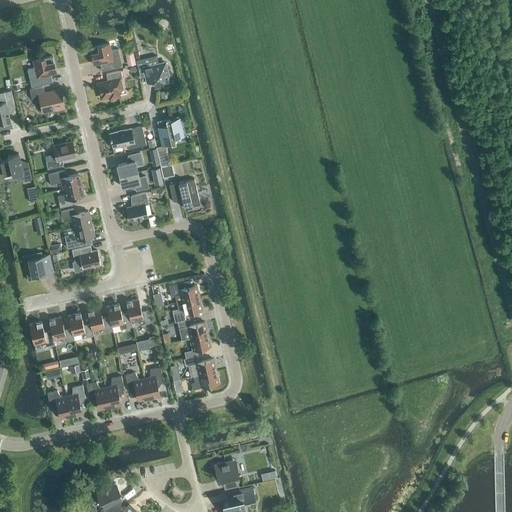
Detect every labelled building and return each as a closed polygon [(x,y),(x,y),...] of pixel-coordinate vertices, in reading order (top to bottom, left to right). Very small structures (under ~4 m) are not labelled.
[(111,51),(109,43),(89,48),(93,65),(99,64),(101,71),(122,67),(118,49),(111,51)] [(31,87),(52,82),(50,75),(56,73),(52,56),(33,61),(34,68),(27,69),(31,87)] [(157,56),(136,61),(140,79),(146,77),(147,83),(153,81),(155,88),(170,84),(168,77),(171,76),(172,75),(171,71),(169,70),(167,61),(159,64),(157,56)] [(119,96),(117,89),(121,89),(119,80),(122,79),(120,71),(106,74),(107,82),(98,84),(101,98),(109,96),(110,99),(119,96)] [(44,94),(43,87),(29,90),(31,100),(39,98),(41,105),(39,105),(41,113),(49,111),(49,110),(55,108),(56,111),(64,109),(60,90),(59,90),(44,94)] [(10,121),(8,110),(15,108),(11,91),(0,93),(0,123),(10,121)] [(178,118),(178,116),(157,121),(158,127),(156,128),(161,146),(156,147),(160,166),(170,164),(166,145),(171,144),(171,145),(175,144),(174,139),(184,136),(180,118),(178,118)] [(146,145),(142,126),(131,129),(109,133),(113,148),(127,145),(128,149),(146,145)] [(47,169),(63,166),(62,159),(75,156),(72,142),(53,146),(56,159),(46,162),(47,169)] [(117,176),(137,172),(136,166),(142,164),(140,153),(128,155),(130,162),(117,165),(118,171),(116,172),(117,176)] [(21,164),(18,154),(7,157),(8,160),(0,161),(0,163),(3,175),(11,173),(12,176),(13,176),(18,179),(23,178),(24,181),(31,180),(28,163),(21,164)] [(163,177),(174,175),(171,164),(160,167),(163,177)] [(154,185),(163,183),(159,168),(151,170),(154,185)] [(63,189),(82,185),(79,173),(65,177),(64,171),(47,174),(50,185),(61,183),(63,189)] [(137,172),(117,176),(118,181),(120,181),(122,187),(135,184),(136,191),(148,188),(145,177),(138,178),(137,172)] [(200,204),(194,179),(178,183),(179,187),(177,187),(176,183),(169,185),(173,202),(180,200),(179,198),(181,198),(184,208),(200,204)] [(82,185),(63,189),(64,195),(57,196),(60,208),(72,205),(71,199),(84,196),(82,185)] [(37,186),(30,186),(30,200),(38,200),(37,186)] [(162,197),(166,192),(161,188),(157,193),(162,197)] [(129,221),(147,217),(144,205),(148,204),(146,192),(131,196),(133,206),(126,208),(129,221)] [(73,228),(91,223),(88,211),(80,213),(73,209),(60,212),(62,217),(70,216),(73,228)] [(91,223),(73,228),(75,234),(64,236),(67,248),(81,245),(92,243),(90,236),(94,235),(91,223)] [(91,252),(90,246),(72,250),(74,263),(80,261),(82,269),(93,266),(94,267),(99,266),(99,265),(100,264),(100,263),(101,263),(100,259),(99,259),(97,251),(91,252)] [(41,256),(41,252),(23,257),(28,281),(46,277),(45,273),(53,271),(49,255),(41,256)] [(181,301),(182,301),(199,297),(196,285),(191,286),(190,280),(168,285),(171,297),(175,296),(176,302),(181,301)] [(177,322),(189,319),(187,313),(202,309),(199,297),(182,301),(181,301),(176,302),(178,309),(172,311),(175,322),(177,322)] [(156,307),(163,305),(161,298),(155,299),(156,307)] [(131,322),(139,320),(140,325),(151,322),(149,310),(141,312),(138,299),(126,302),(128,312),(131,322)] [(128,312),(121,314),(119,303),(106,306),(109,317),(111,327),(112,327),(119,325),(120,330),(132,327),(131,322),(128,312)] [(109,317),(102,318),(99,308),(87,311),(90,323),(92,331),(100,329),(101,334),(113,331),(112,327),(111,327),(109,317)] [(90,323),(83,325),(80,312),(68,315),(71,328),(73,336),(73,335),(81,334),(82,339),(93,336),(92,331),(90,323)] [(71,328),(64,330),(61,317),(48,320),(51,330),(53,340),(54,340),(61,338),(62,343),(74,340),(73,335),(73,336),(71,328)] [(190,325),(189,319),(177,322),(181,340),(190,338),(207,334),(205,322),(190,325)] [(51,330),(44,332),(41,321),(29,324),(34,345),(42,343),(43,347),(55,345),(54,340),(53,340),(51,330)] [(163,330),(165,338),(171,337),(170,328),(163,330)] [(185,359),(197,356),(196,350),(210,346),(207,334),(190,338),(192,350),(184,352),(185,359)] [(199,362),(197,356),(185,359),(183,359),(185,366),(196,364),(198,375),(216,371),(213,359),(199,362)] [(144,379),(148,398),(148,399),(160,397),(156,382),(163,380),(160,367),(150,369),(150,377),(144,379)] [(83,378),(89,377),(87,368),(85,369),(81,370),(83,378)] [(216,371),(198,375),(193,376),(195,383),(191,384),(192,389),(219,383),(216,371)] [(148,398),(144,379),(138,380),(135,373),(125,375),(128,388),(135,387),(138,401),(148,398)] [(105,387),(109,407),(120,405),(117,391),(124,389),(121,376),(111,378),(111,386),(105,387)] [(176,393),(182,391),(180,380),(173,381),(176,393)] [(109,407),(105,387),(100,389),(96,382),(86,384),(89,397),(96,395),(99,410),(109,407)] [(66,396),(71,417),(71,416),(81,414),(78,399),(85,398),(82,385),(72,387),(72,395),(66,396)] [(71,417),(66,396),(61,398),(57,391),(47,393),(50,406),(57,404),(60,419),(71,417)] [(238,474),(235,460),(214,465),(217,480),(222,479),(224,489),(238,485),(236,475),(240,474),(240,473),(238,474)] [(263,474),(265,479),(278,475),(276,470),(263,474)] [(113,511),(120,506),(116,501),(121,498),(118,493),(120,492),(115,483),(105,486),(106,488),(96,490),(99,502),(101,501),(104,508),(101,509),(101,511),(113,511)] [(243,509),(247,500),(254,498),(252,487),(226,493),(228,504),(223,505),(224,511),(245,511),(245,509),(243,509)]
